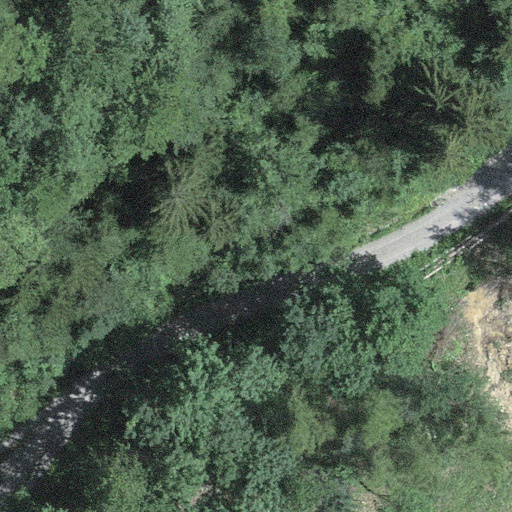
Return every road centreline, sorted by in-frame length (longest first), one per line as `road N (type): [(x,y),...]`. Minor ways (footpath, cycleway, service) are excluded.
road 1 (track): [(511,206),(477,236),(284,294),(93,387)]
road 2 (track): [(93,387),(2,511)]
road 3 (track): [(93,387),(0,463)]
